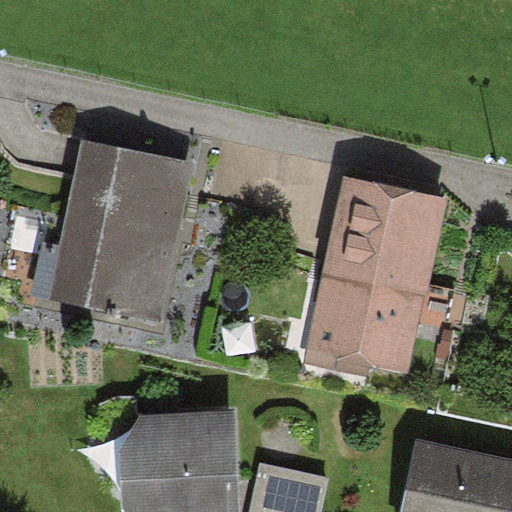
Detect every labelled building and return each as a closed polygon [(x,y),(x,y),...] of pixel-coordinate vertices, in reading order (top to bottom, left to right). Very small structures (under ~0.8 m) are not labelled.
[(199,164),(83,140),(50,301),(166,325),(199,164)] [(450,206),(346,183),(308,362),(366,374),(369,361),(409,369),(422,307),(428,308),(450,206)] [(242,511),(237,418),(141,424),(123,453),(124,509),(126,511),(242,511)] [(511,511),(511,461),(420,443),(405,511),(511,511)] [(325,511),(331,482),(262,467),(253,511),(325,511)]
